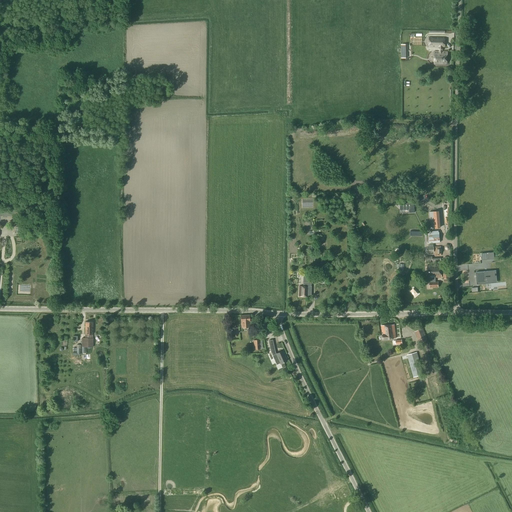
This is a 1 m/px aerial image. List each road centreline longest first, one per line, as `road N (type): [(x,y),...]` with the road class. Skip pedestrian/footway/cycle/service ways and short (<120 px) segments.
road 1 (unclassified): [(455,313),(459,0)]
road 2 (tertiary): [(277,314),(0,308)]
road 3 (unclassified): [(367,511),(293,364),(277,314)]
road 4 (tertiary): [(455,313),(277,314)]
